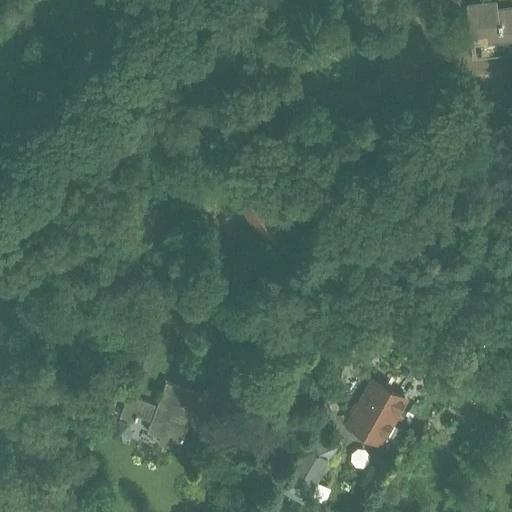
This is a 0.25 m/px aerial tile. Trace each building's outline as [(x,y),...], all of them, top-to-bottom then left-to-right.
[(511,37),(511,7),(498,9),(497,1),(466,5),(470,35),(497,32),(498,40),(511,37)] [(256,185),(263,180),(258,172),(250,177),(256,185)] [(237,199),(265,242),(282,231),(255,187),(237,199)] [(32,403),(42,386),(21,373),(10,389),(32,403)] [(404,396),(373,379),(361,401),(357,402),(353,409),(354,414),(352,417),(367,425),(364,432),(366,433),(367,437),(374,440),(378,439),(380,440),(404,396)] [(158,441),(179,449),(200,394),(167,381),(158,405),(129,395),(121,417),(133,421),(131,425),(160,436),(158,441)] [(419,406),(413,403),(409,411),(414,414),(419,406)] [(277,487),(305,503),(338,443),(311,427),(280,482),(277,487)] [(378,484),(390,471),(380,462),(368,475),(378,484)]
